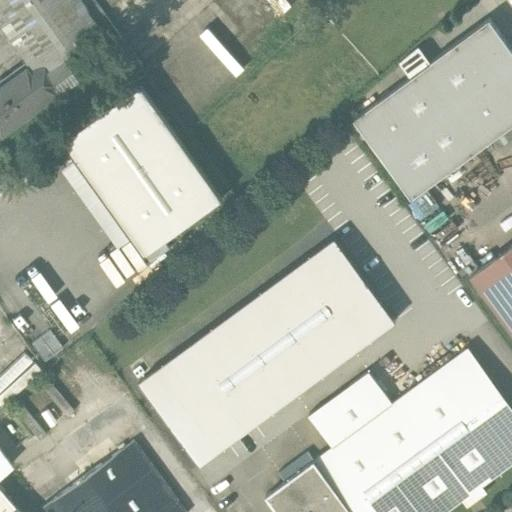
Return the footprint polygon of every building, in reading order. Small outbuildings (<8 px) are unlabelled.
[(103,31),(80,0),(0,0),(0,25),(27,63),(37,78),(45,73),(66,58),(103,31)] [(141,0),(115,0),(114,1),(130,26),(150,13),(141,0)] [(504,41),(488,18),(430,61),(431,63),(354,119),(411,197),(511,122),(511,50),(510,48),(511,46),(506,39),(504,41)] [(164,31),(145,44),(156,61),(176,48),(164,31)] [(163,69),(187,105),(207,91),(182,55),(163,69)] [(88,89),(66,58),(45,73),(59,93),(67,104),(88,89)] [(27,63),(0,82),(0,135),(59,93),(45,73),(37,78),(27,63)] [(143,85),(64,141),(146,255),(225,199),(143,85)] [(0,191),(10,182),(0,168),(0,191)] [(395,320),(334,238),(137,383),(199,466),(395,320)] [(511,242),(469,274),(511,331),(511,242)] [(0,399),(3,403),(38,362),(20,347),(0,370),(0,399)] [(511,408),(468,347),(391,402),(367,371),(349,385),(341,375),(302,404),(332,445),(265,495),(278,511),(444,511),(462,499),(467,505),(485,492),(480,485),(511,461),(511,408)] [(185,511),(134,441),(43,508),(45,511),(185,511)] [(0,511),(19,511),(0,489),(0,479),(13,468),(0,450),(0,511)]
